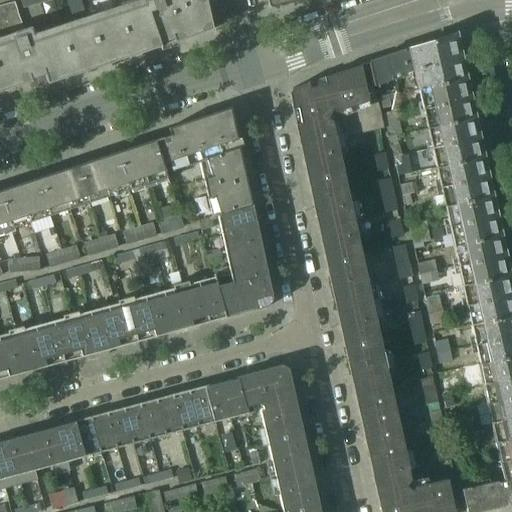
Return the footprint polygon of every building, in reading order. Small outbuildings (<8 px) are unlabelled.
[(47,84),(160,47),(159,45),(173,40),(174,43),(212,30),(205,0),(143,0),(145,4),(96,20),(89,0),(84,0),(83,1),(89,22),(27,43),(14,3),(0,6),(0,92),(31,82),(30,80),(44,76),(47,84)] [(22,9),(52,0),(22,0),(20,1),(22,9)] [(305,0),(306,0),(265,0),(267,7),(270,8),(271,8),(275,11),(278,6),(305,0)] [(460,62),(458,51),(456,40),(454,35),(368,63),(373,86),(377,85),(408,73),(414,71),(460,62)] [(464,81),(460,62),(414,71),(419,91),(464,81)] [(382,129),(372,87),(373,86),(368,63),(367,63),(367,64),(347,70),(361,133),(382,129)] [(361,133),(347,70),(327,77),(340,138),(361,133)] [(340,138),(327,77),(305,84),(317,141),(335,137),(336,139),(340,138)] [(469,100),(464,81),(419,91),(423,111),(469,100)] [(317,141),(305,84),(291,89),(288,94),(291,109),(299,145),(317,141)] [(387,95),(379,97),(382,109),(390,107),(387,95)] [(473,120),(469,100),(423,111),(427,130),(473,120)] [(166,178),(165,174),(199,163),(234,149),(232,142),(236,140),(229,108),(167,129),(169,136),(82,164),(94,202),(166,178)] [(397,116),(384,119),(388,138),(401,136),(397,116)] [(477,139),(473,120),(427,130),(432,149),(477,139)] [(401,136),(388,138),(389,144),(402,141),(401,136)] [(357,237),(343,171),(336,139),(335,137),(317,141),(299,145),(321,245),(357,237)] [(482,159),(477,139),(432,149),(436,169),(482,159)] [(404,144),(391,147),(393,158),(406,155),(404,144)] [(247,186),(245,177),(238,148),(234,149),(199,163),(207,200),(247,186)] [(373,156),(374,164),(385,162),(383,154),(373,156)] [(406,155),(393,158),(395,167),(408,164),(406,155)] [(486,179),(482,159),(436,169),(440,189),(486,179)] [(385,162),(374,164),(376,172),(387,170),(385,162)] [(0,232),(94,202),(82,164),(0,191),(0,232)] [(377,182),(380,198),(392,195),(389,179),(377,182)] [(491,198),(486,179),(440,189),(445,208),(491,198)] [(412,184),(399,187),(401,197),(414,194),(412,184)] [(216,216),(251,205),(247,186),(207,200),(211,218),(216,216)] [(414,194),(401,197),(403,206),(416,203),(414,194)] [(392,195),(380,198),(384,213),(396,211),(392,195)] [(495,218),(491,198),(445,208),(449,228),(495,218)] [(255,223),(251,205),(216,216),(220,230),(255,223)] [(183,228),(179,216),(174,217),(170,206),(155,211),(159,222),(156,222),(160,235),(183,228)] [(499,235),(495,218),(449,228),(453,245),(499,235)] [(213,228),(210,220),(198,224),(200,231),(213,228)] [(387,222),(389,230),(400,228),(398,220),(387,222)] [(408,225),(410,237),(427,233),(424,222),(408,225)] [(258,238),(255,223),(220,230),(223,246),(258,238)] [(155,236),(152,224),(142,227),(146,239),(155,236)] [(146,239),(142,227),(122,233),(125,245),(146,239)] [(400,228),(389,230),(391,238),(402,236),(400,228)] [(198,241),(196,233),(172,239),(174,247),(198,241)] [(427,233),(410,237),(412,245),(429,241),(427,233)] [(117,247),(113,235),(106,237),(109,250),(117,247)] [(503,255),(499,235),(453,245),(450,246),(455,266),(503,255)] [(109,250),(106,237),(83,244),(87,256),(109,250)] [(372,303),(357,237),(321,245),(336,311),(372,303)] [(261,253),(258,238),(223,246),(226,261),(261,253)] [(140,258),(169,249),(167,242),(137,250),(140,258)] [(398,279),(410,277),(403,245),(391,248),(398,279)] [(79,259),(75,247),(45,256),(49,268),(79,259)] [(218,249),(205,252),(207,261),(221,258),(218,249)] [(271,299),(263,259),(261,253),(226,261),(228,266),(212,271),(214,278),(225,318),(267,307),(271,299)] [(127,262),(125,254),(113,257),(115,265),(127,262)] [(508,275),(503,255),(455,266),(460,286),(508,275)] [(39,271),(38,258),(6,261),(7,273),(39,271)] [(433,261),(416,265),(421,285),(438,281),(433,261)] [(91,273),(89,265),(65,271),(67,279),(91,273)] [(191,327),(180,284),(177,272),(169,275),(173,289),(163,292),(173,331),(191,327)] [(18,374),(173,331),(163,292),(161,292),(157,275),(141,280),(145,297),(133,300),(132,297),(117,301),(118,304),(107,307),(78,315),(77,312),(62,316),(63,319),(23,330),(22,327),(7,331),(7,334),(18,374)] [(511,294),(508,275),(460,286),(464,305),(511,294)] [(54,283),(52,276),(28,282),(30,290),(54,283)] [(225,318),(214,278),(197,283),(208,322),(219,319),(219,320),(225,318)] [(0,292),(16,288),(15,285),(14,281),(0,284),(0,292)] [(208,322),(197,283),(188,285),(187,282),(180,284),(191,327),(208,322)] [(405,304),(416,301),(412,286),(402,288),(405,304)] [(511,314),(511,294),(464,305),(468,325),(511,314)] [(438,301),(425,304),(427,313),(440,310),(438,301)] [(391,390),(372,303),(336,311),(355,398),(391,390)] [(442,321),(440,310),(427,313),(430,324),(432,333),(445,330),(442,321)] [(413,345),(425,343),(418,311),(406,314),(413,345)] [(511,334),(511,314),(468,325),(473,343),(511,334)] [(0,378),(18,374),(7,334),(0,335),(0,378)] [(511,356),(511,334),(473,343),(477,364),(511,356)] [(446,340),(434,343),(438,364),(451,361),(446,340)] [(420,371),(429,369),(431,368),(427,353),(416,355),(420,371)] [(511,377),(511,356),(477,364),(476,364),(480,384),(511,377)] [(236,377),(236,378),(244,408),(257,404),(260,400),(258,393),(291,386),(287,369),(281,365),(236,377)] [(511,397),(511,377),(480,384),(485,404),(511,397)] [(244,408),(236,378),(220,383),(229,418),(246,413),(244,408)] [(446,382),(438,384),(440,393),(448,391),(446,382)] [(229,418),(220,383),(203,387),(213,422),(229,418)] [(308,463),(291,386),(258,393),(260,400),(257,404),(260,405),(261,410),(258,411),(272,472),(308,463)] [(425,405),(437,402),(433,386),(421,389),(425,405)] [(213,422),(203,387),(187,392),(196,427),(213,422)] [(394,406),(391,390),(355,398),(358,414),(394,406)] [(196,427),(187,392),(171,396),(181,431),(196,427)] [(450,394),(441,395),(444,407),(452,406),(450,394)] [(171,396),(138,405),(148,440),(181,431),(171,396)] [(511,418),(511,397),(485,404),(489,423),(511,418)] [(148,440),(138,405),(122,409),(131,444),(148,440)] [(398,421),(394,406),(358,414),(362,429),(398,421)] [(131,444),(122,409),(106,413),(116,448),(131,444)] [(116,448),(106,413),(90,418),(99,453),(116,448)] [(99,453),(90,418),(74,422),(83,457),(99,453)] [(456,418),(449,419),(452,430),(458,428),(456,418)] [(511,438),(511,418),(489,423),(493,442),(511,438)] [(433,438),(444,436),(441,420),(430,422),(433,438)] [(401,437),(398,421),(362,429),(365,445),(401,437)] [(83,457),(74,422),(57,427),(67,462),(83,457)] [(67,462),(57,427),(41,431),(52,473),(52,476),(69,471),(67,462)] [(52,473),(41,431),(34,433),(34,434),(34,435),(34,436),(33,437),(32,437),(41,469),(46,467),(48,474),(52,473)] [(35,470),(25,435),(8,440),(20,484),(36,480),(33,471),(35,470)] [(404,451),(401,437),(365,445),(368,459),(404,451)] [(511,459),(511,438),(493,442),(498,462),(511,459)] [(20,484),(8,440),(0,442),(0,476),(3,489),(20,484)] [(425,511),(420,486),(415,487),(412,491),(406,487),(410,480),(408,469),(404,451),(368,459),(372,477),(379,510),(380,510),(380,511),(425,511)] [(248,454),(251,466),(259,464),(256,452),(248,454)] [(438,463),(450,460),(448,452),(436,455),(438,463)] [(465,471),(462,457),(454,459),(457,472),(465,471)] [(511,478),(511,459),(498,462),(502,481),(511,478)] [(318,511),(309,469),(308,463),(272,472),(281,511),(284,510),(284,511),(318,511)] [(146,477),(148,485),(172,478),(170,470),(146,477)] [(256,470),(233,475),(236,487),(259,481),(256,470)] [(113,485),(115,493),(140,486),(137,478),(113,485)] [(224,478),(200,484),(203,496),(227,490),(224,478)] [(466,511),(511,502),(511,478),(502,481),(460,489),(465,511),(466,511)] [(453,511),(447,480),(420,486),(425,511),(453,511)] [(162,493),(166,505),(197,497),(194,485),(162,493)] [(81,493),(83,501),(107,494),(105,487),(81,493)] [(73,488),(61,491),(65,505),(77,502),(73,488)] [(162,511),(157,491),(145,494),(149,511),(162,511)] [(132,497),(109,503),(111,511),(122,511),(135,509),(132,497)] [(38,503),(26,507),(14,510),(14,511),(37,511),(40,511),(38,503)]
